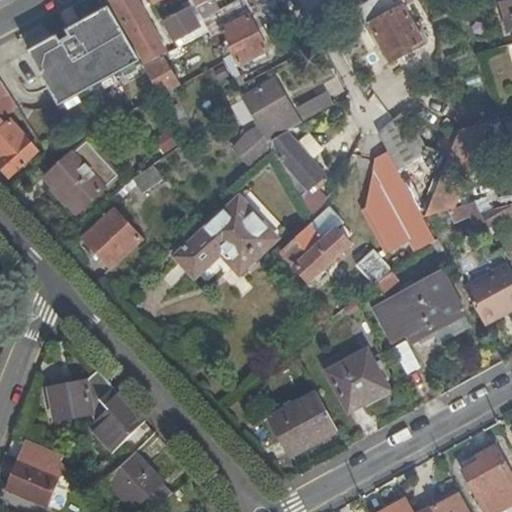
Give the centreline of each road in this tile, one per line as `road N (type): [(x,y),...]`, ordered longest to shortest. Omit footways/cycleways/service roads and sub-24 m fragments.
road 1 (residential): [(52,280),(235,477),(248,511)]
road 2 (residential): [(279,511),(511,385)]
road 3 (residential): [(299,0),(364,131)]
road 4 (residential): [(0,409),(52,280)]
